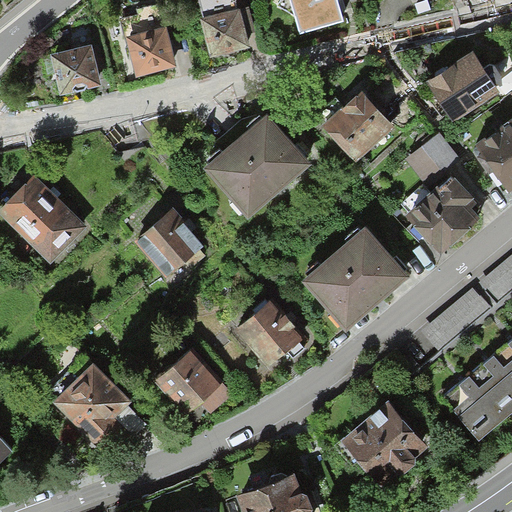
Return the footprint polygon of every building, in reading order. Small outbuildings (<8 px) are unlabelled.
[(201,19),(212,57),(250,48),(246,29),(240,9),(238,9),(235,0),(200,0),(205,18),(201,19)] [(291,0),(296,30),(341,19),(335,0),(291,0)] [(127,39),(138,76),(177,66),(171,43),(167,28),(127,39)] [(51,53),(61,96),(103,87),(97,65),(93,44),(51,53)] [(474,52),(427,82),(454,123),(484,103),(500,92),(474,52)] [(363,90),(322,126),(356,163),(381,139),(396,126),(363,90)] [(269,112),(205,168),(250,219),(283,190),(314,164),(269,112)] [(511,120),(473,148),(486,168),(490,175),(492,173),(504,190),(507,188),(510,191),(511,190),(511,120)] [(440,134),(407,160),(428,187),(462,161),(440,134)] [(28,170),(0,200),(0,210),(49,255),(82,220),(53,193),(28,170)] [(410,213),(407,216),(442,253),(482,217),(472,206),(476,202),(467,193),(451,175),(432,192),(424,182),(401,203),(410,213)] [(170,202),(131,235),(164,273),(203,240),(190,225),(170,202)] [(368,225),(303,282),(348,332),(379,305),(412,276),(368,225)] [(511,255),(481,283),(498,302),(511,290),(511,255)] [(473,288),(423,331),(440,351),(490,308),(473,288)] [(271,305),(238,332),(269,370),(303,343),(271,305)] [(453,410),(479,441),(511,413),(511,341),(510,344),(511,346),(511,360),(504,367),(494,356),(487,362),(482,367),(491,378),(480,387),(471,376),(463,383),(460,385),(470,396),(453,410)] [(190,345),(156,376),(188,411),(195,404),(200,400),(205,406),(209,410),(231,391),(190,345)] [(84,350),(47,389),(100,440),(137,402),(84,350)] [(393,397),(339,437),(374,484),(405,460),(428,443),(393,397)] [(0,457),(12,447),(0,433),(0,457)] [(295,475),(239,491),(245,511),(305,511),(302,501),(295,475)]
